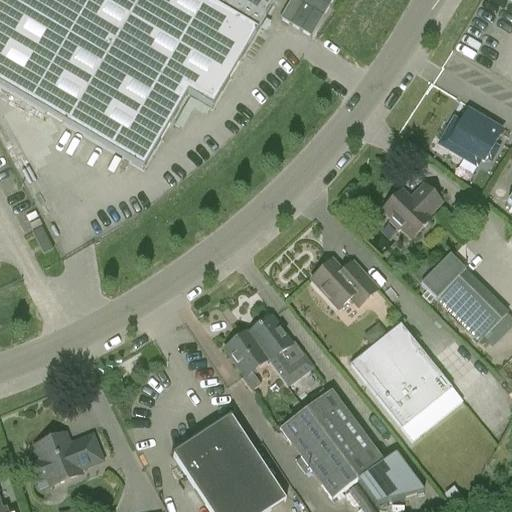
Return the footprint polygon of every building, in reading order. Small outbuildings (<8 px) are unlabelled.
[(0,0),(0,88),(143,172),(187,96),(211,110),(276,0),(0,0)] [(316,39),(334,0),(293,0),(283,23),(316,39)] [(439,147),(463,161),(475,168),(479,162),(483,164),(485,160),(489,163),(496,151),(492,149),(501,134),(466,114),(459,126),(453,122),(439,147)] [(401,194),(380,214),(390,223),(388,225),(397,234),(399,232),(410,243),(430,222),(427,219),(440,206),(423,188),(409,202),(401,194)] [(511,329),(511,322),(506,317),(507,316),(448,258),(419,287),(478,345),(483,341),(492,350),(511,329)] [(357,310),(376,293),(360,276),(350,285),(330,264),(310,283),(337,312),(349,301),(357,310)] [(269,320),(247,336),(267,364),(281,354),(291,367),(303,358),(293,346),(290,348),(269,320)] [(450,391),(398,327),(348,368),(399,432),(450,391)] [(267,364),(247,336),(246,335),(223,352),(244,380),(240,382),(250,395),(260,388),(251,376),(267,364)] [(330,395),(304,413),(357,484),(356,484),(375,509),(423,494),(394,457),(382,466),(330,395)] [(357,484),(304,413),(278,433),(300,462),(295,465),(304,479),(310,475),(331,503),(356,484),(357,484)] [(207,511),(271,511),(285,503),(229,418),(171,457),(207,511)] [(40,465),(28,469),(35,486),(47,481),(50,490),(79,478),(78,474),(101,465),(91,439),(67,449),(63,437),(50,443),(47,441),(38,445),(37,448),(34,449),(40,465)] [(359,511),(374,511),(356,488),(347,495),(359,511)] [(381,507),(382,511),(414,511),(428,508),(424,496),(381,507)]
